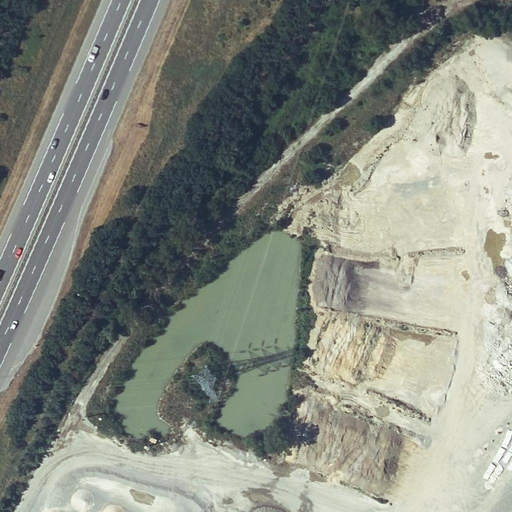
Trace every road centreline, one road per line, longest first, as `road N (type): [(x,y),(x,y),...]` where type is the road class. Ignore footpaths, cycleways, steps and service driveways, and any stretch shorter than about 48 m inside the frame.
road 1 (motorway): [(0,342),(149,0)]
road 2 (motorway): [(120,0),(0,282)]
